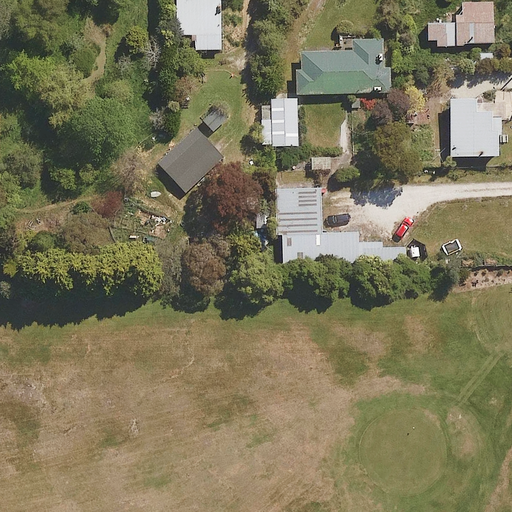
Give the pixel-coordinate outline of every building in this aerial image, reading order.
[(220,0),(177,0),(177,36),(195,37),(195,51),(220,51),(220,0)] [(456,17),(456,24),(429,25),(430,42),(436,41),(436,47),(495,44),(493,3),(463,5),(464,16),(456,17)] [(382,40),(354,41),(354,53),(301,54),(301,72),(297,72),(297,95),(391,93),(391,68),(383,68),(382,40)] [(297,100),(271,101),(272,108),(262,109),(264,147),(299,146),(297,100)] [(502,103),(451,103),(451,158),(502,159),(502,103)] [(226,121),(216,109),(203,120),(212,132),(226,121)] [(223,159),(195,130),(158,164),(186,193),(223,159)] [(406,267),(406,250),(381,250),(381,243),(357,243),(357,233),(321,234),(320,190),(275,191),(277,236),(283,236),(283,270),(406,267)] [(273,213),(257,213),(256,230),(272,230),(273,213)]
